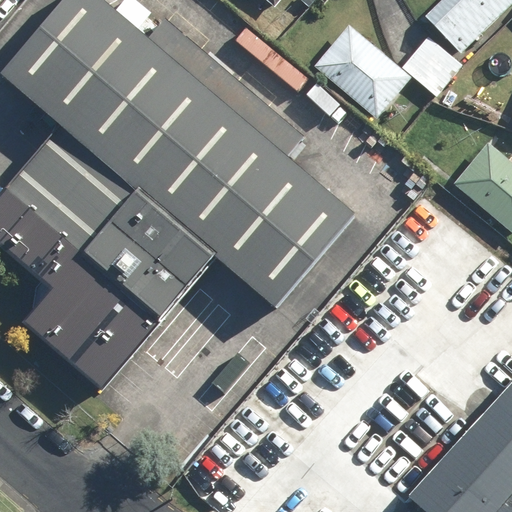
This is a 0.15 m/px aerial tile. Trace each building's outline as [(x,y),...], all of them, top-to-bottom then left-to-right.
[(353,226),(95,0),(73,0),(6,76),(61,125),(0,194),(0,255),(51,300),(23,331),(100,399),(220,264),(276,314),(353,226)] [(0,0),(0,9),(8,0),(0,0)] [(263,0),(276,10),(284,0),(263,0)] [(511,8),(511,2),(509,0),(446,0),(425,21),(461,57),(511,8)] [(412,83),(350,29),(316,69),(378,123),(412,83)] [(463,69),(428,40),(403,70),(438,100),(463,69)] [(511,165),(487,144),(453,183),(511,233),(511,165)] [(506,511),(511,506),(511,392),(405,511),(506,511)]
